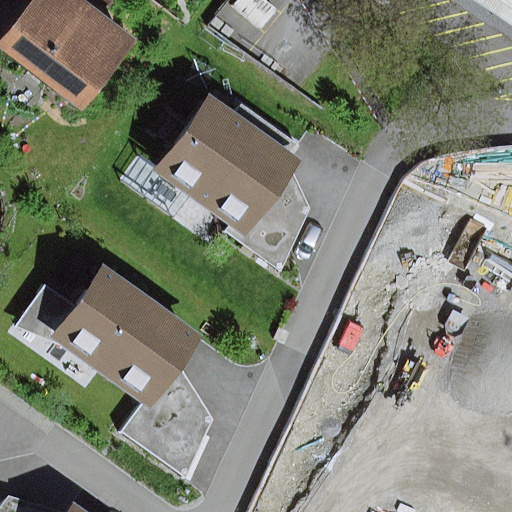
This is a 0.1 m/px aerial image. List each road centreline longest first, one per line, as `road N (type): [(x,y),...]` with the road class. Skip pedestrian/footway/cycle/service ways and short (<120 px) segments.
road 1 (residential): [(511,400),(348,359),(313,362),(269,395),(216,500),(201,511)]
road 2 (residential): [(169,511),(56,446)]
